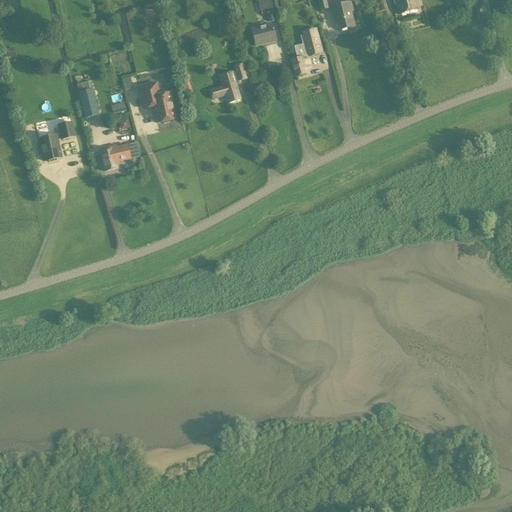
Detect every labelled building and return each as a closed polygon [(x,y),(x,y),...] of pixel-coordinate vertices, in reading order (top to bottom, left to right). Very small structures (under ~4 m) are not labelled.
[(273,11),(269,0),(266,0),(258,2),(261,14),(273,11)] [(318,0),(322,11),(328,9),(326,0),(318,0)] [(395,0),(399,14),(420,9),(417,0),(395,0)] [(351,2),(336,6),(333,7),(335,17),(337,16),(340,30),(355,26),(351,11),(353,11),(351,2)] [(286,6),(279,8),(280,15),(288,14),(286,6)] [(250,30),(253,40),(255,47),(275,41),(275,40),(271,24),(250,30)] [(294,47),(298,60),(292,61),(296,77),(308,73),(306,68),(311,67),(308,59),(310,57),(322,53),(316,29),(303,33),(306,44),(294,47)] [(12,49),(4,51),(6,58),(14,56),(12,49)] [(242,64),(235,66),(239,82),(246,80),(246,79),(250,78),(246,64),(242,65),(242,64)] [(184,70),(179,71),(181,80),(182,79),(183,82),(181,83),(184,94),(191,92),(188,81),(186,81),(185,78),(187,78),(184,70)] [(223,87),(209,90),(212,100),(226,96),(228,104),(240,101),(235,83),(239,82),(236,72),(232,73),(232,72),(220,76),(223,87)] [(90,82),(76,85),(78,93),(92,89),(90,82)] [(159,95),(156,83),(138,87),(143,109),(153,107),(157,124),(162,122),(163,124),(169,123),(169,121),(174,120),(171,106),(172,105),(170,93),(159,95)] [(98,115),(92,89),(78,93),(85,118),(98,115)] [(123,104),(112,106),(114,115),(125,112),(123,104)] [(71,122),(58,125),(60,135),(61,139),(62,140),(74,137),(71,122)] [(40,145),(38,146),(40,156),(42,155),(44,162),(49,161),(49,163),(56,161),(56,159),(61,158),(56,140),(61,139),(60,135),(55,136),(55,135),(39,139),(40,145)] [(115,163),(140,157),(137,143),(112,149),(111,146),(108,147),(109,150),(100,152),(104,172),(116,169),(115,163)]
